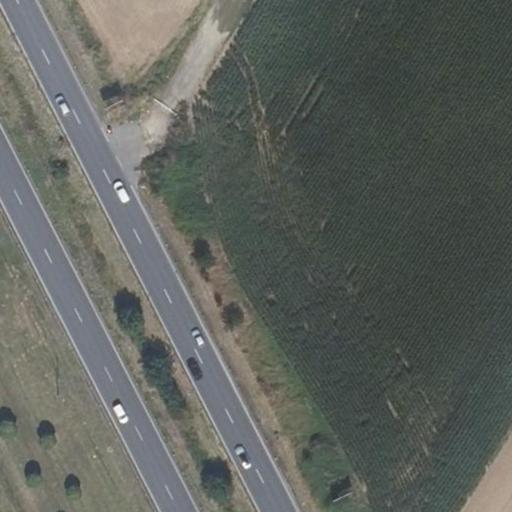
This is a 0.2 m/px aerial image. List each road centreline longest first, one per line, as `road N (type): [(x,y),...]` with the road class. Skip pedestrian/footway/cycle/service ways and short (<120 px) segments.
road 1 (primary): [(279,511),(17,0)]
road 2 (primary): [(0,165),(177,511)]
road 3 (track): [(101,162),(156,120),(229,0)]
